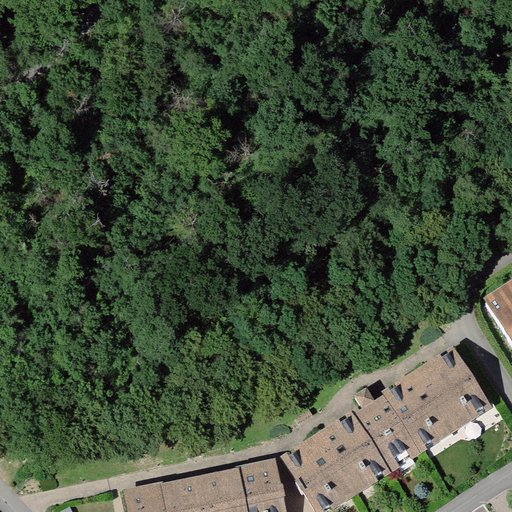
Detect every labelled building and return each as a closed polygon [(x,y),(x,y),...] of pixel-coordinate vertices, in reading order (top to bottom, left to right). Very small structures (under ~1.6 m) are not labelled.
[(511,275),(476,298),(511,356),(511,275)] [(362,389),(357,393),(401,463),(484,409),(446,351),(369,400),(362,389)] [(306,511),(324,511),(401,463),(357,393),(351,397),(358,407),(273,462),(306,511)] [(229,469),(238,511),(280,511),(269,461),(229,469)] [(193,476),(199,511),(238,511),(229,469),(193,476)] [(148,484),(154,511),(199,511),(193,476),(148,484)] [(118,511),(154,511),(148,484),(114,491),(118,511)]
